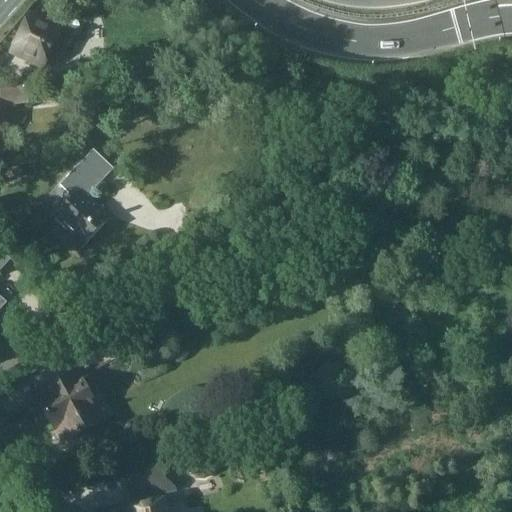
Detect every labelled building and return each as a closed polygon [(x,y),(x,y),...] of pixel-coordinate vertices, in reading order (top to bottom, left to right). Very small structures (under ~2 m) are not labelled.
[(43,70),(43,69),(48,72),(54,60),(49,58),(61,33),(30,17),(11,53),(43,70)] [(59,81),(80,78),(90,77),(95,77),(103,76),(105,76),(103,62),(57,67),(59,81)] [(104,88),(103,76),(95,77),(90,77),(80,78),(82,90),(104,88)] [(0,107),(27,104),(25,88),(0,91),(0,107)] [(98,106),(95,108),(90,111),(88,120),(93,127),(95,128),(101,129),(109,125),(111,117),(106,109),(98,106)] [(65,245),(74,254),(78,253),(110,219),(86,197),(113,168),(93,150),(59,187),(71,198),(53,218),(73,236),(65,245)] [(9,180),(18,179),(22,175),(22,169),(18,166),(7,168),(5,171),(5,176),(9,180)] [(159,330),(152,319),(110,344),(116,355),(159,330)] [(80,372),(37,396),(63,444),(104,421),(88,392),(89,390),(84,382),(81,382),(80,381),(84,378),(80,372)] [(218,468),(215,456),(184,462),(187,475),(195,480),(205,481),(213,476),(218,468)] [(177,491),(171,466),(131,475),(137,500),(177,491)]
